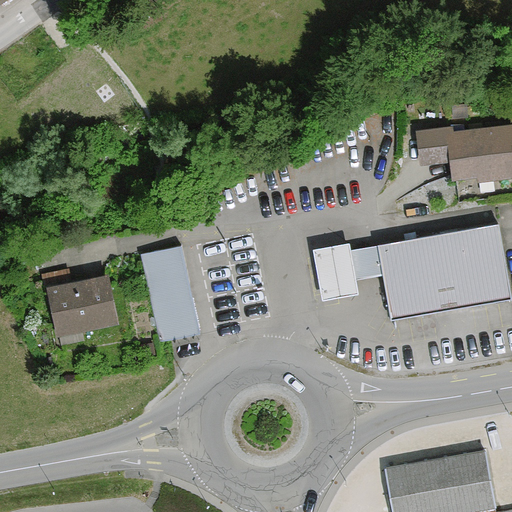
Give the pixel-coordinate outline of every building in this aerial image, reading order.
[(511,120),(454,127),(453,122),(416,126),(420,161),(452,157),(454,178),(511,171),(511,120)] [(507,298),(494,222),(345,248),(344,241),(309,247),(318,300),(355,293),(353,280),(379,276),(387,318),(507,298)] [(180,246),(143,254),(161,339),(198,331),(180,246)] [(114,327),(103,276),(41,289),(52,340),(114,327)] [(486,446),(386,462),(394,511),(447,511),(473,508),(473,511),(496,511),(497,511),(486,446)]
